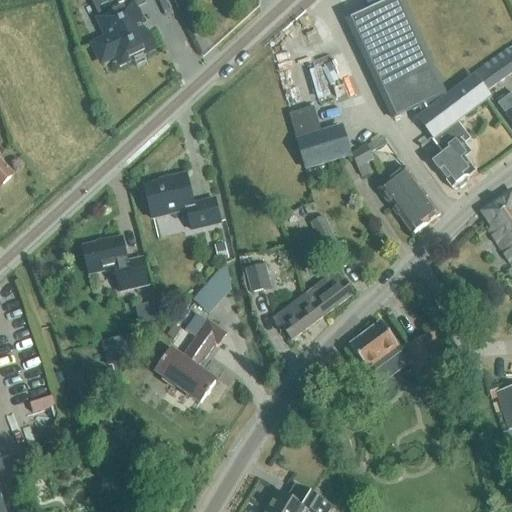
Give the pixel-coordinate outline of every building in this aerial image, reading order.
[(141,1),(140,0),(91,0),(101,20),(100,20),(109,39),(98,44),(96,50),(101,59),(106,61),(117,56),(120,64),(153,49),(133,5),(141,1)] [(394,119),(444,96),(399,0),(391,0),(348,20),(394,119)] [(511,72),(511,53),(508,48),(475,72),(488,91),(511,72)] [(472,138),(458,120),(493,95),(492,94),(489,96),(475,78),(423,117),(438,136),(437,136),(449,152),(435,163),(454,189),(461,189),(469,183),(470,177),(477,171),(466,157),(473,152),(466,143),(472,138)] [(511,93),(499,104),(511,122),(511,93)] [(291,115),(299,141),(321,134),(313,108),(291,115)] [(351,152),(342,127),(321,134),(299,141),(297,142),(304,168),(351,152)] [(365,148),(369,155),(386,146),(382,138),(365,148)] [(366,165),(372,162),(365,148),(349,156),(361,178),(371,173),(366,165)] [(0,152),(1,152),(0,151),(0,185),(0,186),(14,174),(0,158),(0,152)] [(406,168),(389,180),(398,192),(401,190),(426,225),(440,215),(406,168)] [(194,204),(187,174),(169,179),(169,181),(145,187),(153,221),(187,212),(192,231),(221,224),(215,199),(194,204)] [(398,192),(389,180),(377,189),(397,215),(399,214),(414,234),(426,225),(401,190),(398,192)] [(511,267),(511,193),(511,192),(480,212),(491,229),(488,231),(511,267)] [(336,243),(324,217),(310,224),(322,250),(336,243)] [(128,263),(122,239),(83,247),(89,275),(115,270),(120,293),(149,287),(142,260),(128,263)] [(224,245),(214,248),(218,263),(228,260),(224,245)] [(264,267),(245,272),(250,295),(270,290),(264,267)] [(210,315),(238,284),(221,269),(193,300),(210,315)] [(322,318),(354,294),(338,273),(305,298),(322,318)] [(291,342),(322,318),(305,298),(278,319),(291,342)] [(220,346),(228,335),(198,315),(187,332),(198,340),(184,360),(172,351),(156,374),(201,404),(216,382),(199,370),(217,344),(220,346)] [(369,376),(402,354),(381,324),(349,346),(369,376)] [(131,361),(126,338),(102,344),(107,367),(131,361)] [(422,384),(443,370),(423,340),(402,354),(422,384)] [(511,431),(511,389),(496,395),(509,433),(511,431)] [(36,412),(56,404),(53,396),(32,404),(36,412)] [(0,471),(23,464),(19,453),(0,458),(0,471)] [(277,493),(265,511),(329,511),(330,511),(309,498),(302,508),(277,493)]
